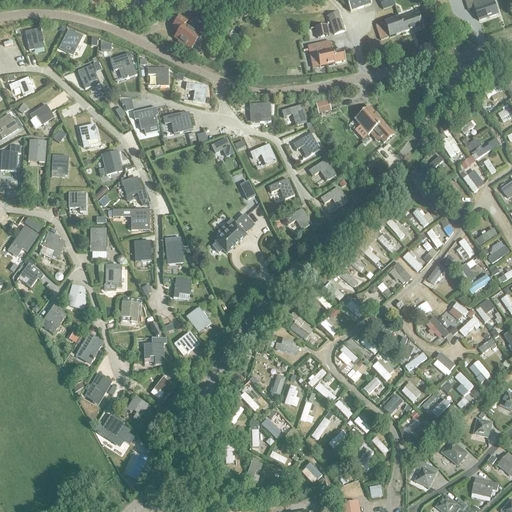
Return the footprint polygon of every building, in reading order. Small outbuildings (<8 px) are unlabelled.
[(345,0),(350,13),(371,6),(368,0),(345,0)] [(378,0),(382,10),(394,6),(392,0),(378,0)] [(464,0),(469,13),(475,11),(479,22),(499,16),(494,3),(483,7),(482,5),(474,8),(473,4),(471,0),(464,0)] [(327,17),(334,36),(344,32),(337,13),(327,17)] [(375,26),(380,41),(421,27),(417,15),(399,21),(398,18),(375,26)] [(184,26),(187,22),(179,17),(171,28),(177,32),(172,39),(190,52),(200,37),(184,26)] [(326,26),(314,29),(316,38),(328,36),(326,26)] [(24,33),(28,52),(33,51),(32,46),(42,44),(40,30),(24,33)] [(59,49),(63,51),(66,47),(75,51),(82,38),(68,31),(59,49)] [(103,43),(100,43),(100,52),(110,52),(110,46),(103,43)] [(330,43),(308,48),(313,70),(344,62),(342,51),(333,53),(330,43)] [(128,54),(109,61),(111,66),(113,73),(122,69),(126,80),(136,77),(130,60),(128,54)] [(98,63),(93,65),(96,74),(102,71),(98,63)] [(78,73),(85,91),(89,90),(88,85),(98,82),(92,68),(78,73)] [(157,88),(168,88),(168,70),(147,70),(147,76),(157,76),(157,88)] [(8,86),(10,91),(19,88),(23,98),(33,94),(27,79),(8,86)] [(193,104),(203,105),(206,87),(186,84),(185,91),(194,92),(193,104)] [(500,85),(485,93),(488,99),(503,91),(500,85)] [(130,99),(121,100),(122,106),(124,105),(125,111),(132,109),(130,99)] [(316,105),(318,115),(330,112),(328,102),(316,105)] [(18,112),(22,116),(27,108),(23,105),(18,112)] [(249,106),(249,113),(259,112),(260,123),(270,122),(269,105),(249,106)] [(29,115),(37,128),(52,119),(45,106),(29,115)] [(281,113),(283,119),(292,116),(296,127),(306,124),(300,106),(281,113)] [(372,132),(383,144),(393,136),(382,123),(368,108),(354,121),(367,136),(372,132)] [(511,112),(509,108),(498,115),(501,120),(511,113),(511,112)] [(119,109),(114,112),(119,120),(124,117),(119,109)] [(153,110),(133,114),(135,121),(138,120),(141,131),(144,131),(146,130),(157,128),(155,117),(157,117),(156,109),(153,110)] [(182,114),(162,118),(164,125),(171,123),(174,135),(175,135),(186,132),(192,131),(188,114),(182,115),(182,114)] [(0,130),(2,134),(0,134),(0,137),(1,139),(17,129),(12,120),(9,115),(0,120),(0,130)] [(17,118),(12,120),(17,129),(22,126),(17,118)] [(475,128),(471,122),(460,130),(464,135),(475,128)] [(95,127),(79,130),(83,149),(88,148),(98,145),(97,141),(95,127)] [(60,131),(53,140),(59,145),(66,136),(60,131)] [(443,133),(436,137),(440,142),(446,138),(443,133)] [(194,134),(187,135),(190,147),(197,145),(194,134)] [(300,149),(306,160),(320,152),(310,135),(293,146),(296,151),(300,149)] [(226,139),(211,146),(215,154),(230,147),(226,139)] [(446,139),(440,143),(450,159),(461,152),(453,141),(449,143),(446,139)] [(243,142),(234,146),(236,151),(245,147),(243,142)] [(28,160),(44,161),(45,144),(29,143),(28,160)] [(472,145),(467,148),(469,153),(475,149),(472,145)] [(249,154),(251,160),(260,156),(265,167),(275,163),(268,146),(249,154)] [(488,146),(471,157),(475,162),(492,151),(488,146)] [(0,171),(0,173),(16,175),(17,156),(20,157),(21,149),(9,148),(9,155),(1,154),(0,171)] [(320,151),(323,156),(328,153),(325,148),(320,151)] [(160,150),(153,152),(156,159),(163,156),(160,150)] [(117,154),(102,157),(105,169),(107,175),(107,176),(112,175),(122,173),(121,168),(117,154)] [(444,161),(440,156),(428,167),(432,171),(444,161)] [(61,170),(61,176),(66,177),(67,158),(52,157),(51,172),(56,173),(57,170),(61,170)] [(487,157),(482,160),(489,173),(495,170),(487,157)] [(308,172),(311,178),(319,173),(326,183),(335,177),(325,161),(308,172)] [(486,178),(477,166),(472,169),(481,181),(486,178)] [(434,192),(423,174),(417,179),(428,197),(434,192)] [(136,180),(122,184),(128,203),(132,201),(131,197),(137,195),(140,207),(148,204),(146,200),(147,200),(145,190),(140,192),(136,180)] [(268,188),(270,194),(279,190),(283,201),(294,197),(287,180),(268,188)] [(247,183),(240,187),(247,201),(254,197),(247,183)] [(451,201),(456,197),(446,183),(441,187),(451,201)] [(511,183),(501,191),(505,196),(511,191),(511,183)] [(105,187),(94,198),(98,202),(109,192),(105,187)] [(320,200),(324,206),(332,200),(338,210),(347,204),(337,189),(320,200)] [(400,190),(395,194),(399,199),(404,195),(400,190)] [(85,194),(69,194),(69,209),(73,209),(73,207),(79,207),(79,214),(85,213),(85,194)] [(407,199),(402,203),(406,207),(411,203),(407,199)] [(429,224),(417,210),(412,214),(424,228),(429,224)] [(148,211),(112,212),(113,219),(130,219),(131,232),(149,232),(148,211)] [(283,221),(287,227),(295,222),(301,232),(311,226),(301,211),(283,221)] [(407,213),(403,216),(408,222),(412,218),(407,213)] [(218,234),(221,237),(214,243),(215,245),(212,247),(218,255),(222,252),(226,256),(246,237),(245,235),(247,232),(248,233),(254,227),(244,216),(238,221),(238,222),(235,225),(234,224),(233,225),(231,222),(218,234)] [(27,219),(23,224),(28,228),(32,223),(27,219)] [(283,230),(277,220),(271,224),(277,234),(283,230)] [(445,220),(440,223),(444,229),(448,226),(445,220)] [(404,237),(390,222),(386,227),(400,242),(404,237)] [(25,228),(12,247),(21,253),(22,251),(27,254),(39,237),(25,228)] [(497,236),(493,229),(475,242),(479,248),(497,236)] [(90,231),(90,251),(90,254),(105,254),(105,251),(105,230),(90,231)] [(432,231),(427,234),(437,249),(442,246),(432,231)] [(41,249),(54,254),(52,260),(56,261),(62,246),(57,244),(59,239),(47,234),(41,249)] [(376,240),(390,255),(395,250),(381,235),(376,240)] [(179,239),(164,241),(166,262),(177,261),(177,265),(182,265),(179,239)] [(470,260),(475,256),(463,239),(458,243),(470,260)] [(133,248),(135,264),(150,262),(148,242),(138,243),(133,244),(133,248)] [(488,258),(492,265),(510,254),(505,247),(488,258)] [(379,261),(365,248),(361,253),(375,266),(379,261)] [(408,253),(403,259),(417,274),(423,269),(408,253)] [(428,256),(424,260),(429,264),(433,260),(428,256)] [(116,261),(117,263),(117,264),(119,265),(120,265),(121,265),(122,265),(123,264),(124,262),(124,261),(125,261),(124,259),(124,258),(123,258),(122,257),(121,257),(120,257),(119,257),(118,257),(117,259),(116,260),(116,261)] [(478,259),(472,263),(475,267),(481,263),(478,259)] [(363,269),(352,260),(348,264),(360,274),(363,269)] [(398,263),(392,268),(407,285),(412,280),(398,263)] [(25,270),(19,277),(24,280),(25,278),(29,281),(25,287),(29,290),(32,285),(37,279),(40,282),(43,278),(39,274),(28,265),(25,270)] [(445,271),(439,266),(427,284),(433,288),(445,271)] [(115,283),(115,290),(120,290),(120,267),(104,267),(104,286),(110,287),(110,283),(115,283)] [(460,268),(455,272),(465,285),(470,281),(460,268)] [(496,268),(490,272),(493,277),(499,273),(496,268)] [(357,284),(340,270),(336,274),(353,288),(357,284)] [(503,284),(511,278),(511,270),(500,279),(503,284)] [(55,277),(55,280),(56,282),(58,283),(61,282),(62,280),(63,277),(61,275),(59,274),(56,275),(55,277)] [(487,276),(467,289),(471,295),(491,283),(487,276)] [(321,277),(317,281),(322,286),(326,282),(321,277)] [(175,280),(173,299),(178,300),(179,296),(189,297),(191,282),(175,280)] [(329,283),(323,288),(338,302),(343,297),(329,283)] [(141,289),(145,297),(152,293),(148,286),(141,289)] [(67,303),(66,307),(76,309),(81,311),(83,311),(85,305),(87,299),(83,292),(71,289),(67,303)] [(387,291),(383,294),(387,299),(391,296),(387,291)] [(320,296),(315,301),(329,314),(333,309),(320,296)] [(364,314),(350,302),(346,308),(360,319),(364,314)] [(136,309),(137,305),(131,305),(121,304),(119,322),(135,324),(136,309)] [(468,313),(456,304),(452,309),(464,318),(468,313)] [(35,306),(31,311),(35,315),(39,310),(35,306)] [(54,306),(40,325),(48,331),(48,332),(51,335),(65,316),(62,314),(62,312),(54,306)] [(482,308),(476,311),(484,324),(490,321),(482,308)] [(199,327),(207,321),(198,309),(185,319),(198,335),(202,331),(199,327)] [(471,312),(467,317),(471,320),(475,315),(471,312)] [(293,313),(290,317),(294,321),(298,317),(293,313)] [(434,318),(429,322),(445,340),(450,335),(434,318)] [(479,324),(474,318),(459,332),(464,338),(479,324)] [(324,321),(319,325),(332,338),(337,333),(324,321)] [(155,324),(149,328),(155,338),(161,335),(155,324)] [(293,324),(289,329),(305,341),(309,336),(293,324)] [(392,332),(387,328),(379,339),(384,342),(392,332)] [(454,328),(449,332),(453,336),(458,332),(454,328)] [(495,331),(491,334),(495,340),(499,337),(495,331)] [(74,332),(68,341),(75,345),(80,336),(74,332)] [(180,347),(187,355),(198,346),(189,334),(174,346),(177,350),(180,347)] [(87,359),(85,362),(90,365),(102,344),(89,336),(78,354),(87,359)] [(408,340),(403,338),(396,353),(402,355),(408,340)] [(151,346),(143,347),(144,362),(150,362),(150,359),(154,359),(155,367),(164,367),(163,346),(166,346),(166,340),(151,341),(151,346)] [(496,346),(492,340),(478,349),(483,355),(496,346)] [(354,342),(348,348),(361,360),(367,355),(354,342)] [(392,344),(389,350),(396,353),(399,346),(392,344)] [(296,355),(298,349),(275,345),(274,350),(296,355)] [(207,350),(211,355),(216,351),(212,346),(207,350)] [(357,360),(343,347),(339,352),(352,364),(357,360)] [(405,353),(402,360),(408,362),(411,356),(405,353)] [(427,360),(423,354),(405,368),(409,373),(427,360)] [(441,354),(436,360),(450,373),(456,367),(441,354)] [(361,362),(356,367),(360,370),(364,365),(362,363),(361,362)] [(491,377),(478,362),(468,371),(481,385),(491,377)] [(391,378),(376,363),(371,368),(385,383),(391,378)] [(354,384),(361,377),(353,369),(346,376),(354,384)] [(311,388),(325,375),(321,370),(307,384),(311,388)] [(185,376),(188,382),(193,379),(190,374),(185,376)] [(474,388),(460,374),(455,379),(469,393),(474,388)] [(84,391),(87,393),(86,394),(95,399),(100,402),(112,383),(97,375),(90,388),(87,386),(84,391)] [(277,376),(270,397),(278,399),(284,379),(277,376)] [(158,400),(163,404),(175,388),(162,378),(151,392),(159,398),(158,400)] [(253,378),(249,382),(254,387),(258,383),(253,378)] [(379,385),(375,380),(363,391),(368,396),(379,385)] [(72,389),(75,394),(85,388),(82,383),(72,389)] [(314,390),(330,404),(335,399),(319,384),(314,390)] [(384,385),(377,392),(384,396),(390,390),(384,385)] [(428,385),(421,390),(425,395),(432,391),(428,385)] [(296,389),(290,387),(283,405),(290,407),(296,389)] [(405,388),(401,392),(413,404),(417,399),(405,388)] [(476,391),(471,396),(476,401),(481,396),(476,391)] [(501,408),(511,412),(511,397),(507,395),(501,408)] [(399,400),(395,396),(382,409),(387,413),(399,400)] [(434,396),(428,402),(431,405),(437,400),(434,396)] [(209,397),(205,403),(209,405),(213,399),(209,397)] [(136,414),(133,419),(137,422),(146,407),(134,398),(126,411),(130,413),(132,411),(136,414)] [(351,416),(338,402),(334,406),(347,420),(351,416)] [(305,403),(299,422),(305,424),(311,405),(305,403)] [(353,405),(349,408),(355,413),(358,410),(353,405)] [(408,406),(403,410),(407,414),(412,410),(408,406)] [(227,421),(233,426),(243,411),(236,407),(227,421)] [(329,412),(324,419),(328,422),(333,415),(329,412)] [(416,412),(411,417),(415,421),(420,416),(416,412)] [(102,430),(99,435),(112,444),(117,447),(119,449),(123,443),(129,446),(133,439),(128,436),(125,434),(121,431),(124,426),(111,417),(102,430)] [(353,422),(366,435),(370,430),(357,418),(353,422)] [(330,424),(324,419),(310,437),(316,442),(330,424)] [(278,433),(265,421),(261,426),(273,438),(278,433)] [(258,423),(250,423),(250,431),(258,431),(258,423)] [(429,428),(425,423),(406,438),(411,443),(429,428)] [(474,436),(488,440),(491,426),(478,423),(474,436)] [(347,437),(342,431),(327,445),(332,450),(347,437)] [(450,443),(442,454),(454,464),(458,468),(467,457),(463,453),(452,445),(456,441),(451,437),(447,441),(450,443)] [(371,442),(383,456),(388,452),(375,438),(371,442)] [(231,444),(223,444),(225,465),(232,464),(231,444)] [(373,454),(367,450),(355,466),(361,470),(373,454)] [(286,460),(271,453),(268,458),(283,466),(286,460)] [(492,456),(487,462),(492,466),(497,460),(492,456)] [(511,460),(507,456),(498,466),(511,477),(511,460)] [(252,460),(244,480),(251,482),(258,462),(252,460)] [(312,485),(321,476),(310,465),(301,474),(312,485)] [(330,469),(340,483),(345,480),(335,465),(330,469)] [(416,483),(429,490),(437,474),(422,465),(419,469),(423,471),(416,483)] [(380,476),(376,480),(382,486),(386,481),(380,476)] [(125,478),(123,482),(132,493),(136,483),(125,478)] [(475,480),(472,495),(491,500),(493,492),(497,493),(499,486),(475,480)] [(379,488),(369,489),(371,499),(381,497),(379,488)] [(446,499),(437,510),(440,511),(470,511),(467,509),(468,508),(459,501),(455,506),(446,499)]
